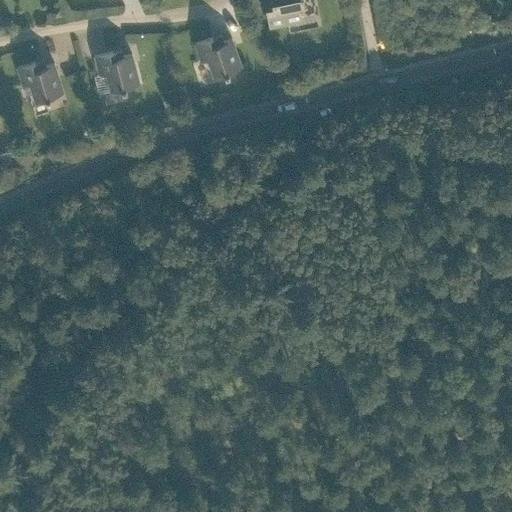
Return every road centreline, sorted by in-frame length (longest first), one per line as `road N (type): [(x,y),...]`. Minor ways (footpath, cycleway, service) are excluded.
road 1 (unclassified): [(0,207),(203,125),(511,49)]
road 2 (residential): [(0,44),(120,17),(196,15),(217,0)]
